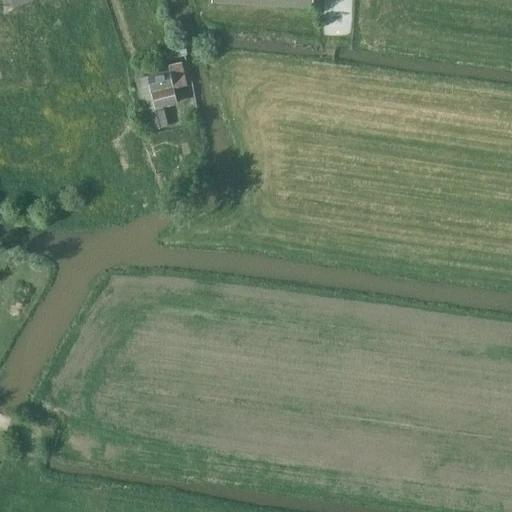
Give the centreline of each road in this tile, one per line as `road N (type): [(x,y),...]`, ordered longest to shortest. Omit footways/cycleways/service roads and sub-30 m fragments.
road 1 (track): [(511,503),(29,433)]
road 2 (track): [(222,511),(30,482),(29,433)]
